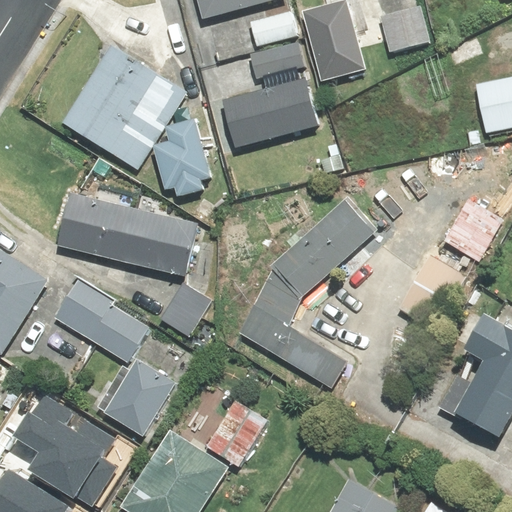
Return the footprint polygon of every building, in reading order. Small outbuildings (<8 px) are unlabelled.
[(196,0),(204,24),(287,0),(196,0)] [(347,4),(303,15),(321,86),(365,75),(347,4)] [(421,9),(381,21),(391,56),(431,45),(421,9)] [(292,14),(251,25),(257,49),(299,38),(292,14)] [(472,38),(449,49),(457,68),(481,57),(472,38)] [(115,44),(69,119),(143,163),(188,88),(115,44)] [(300,45),(251,59),(258,83),(307,69),(300,45)] [(511,80),(476,89),(487,138),(511,131),(511,80)] [(304,81),(224,103),(238,151),(318,129),(310,101),(304,81)] [(178,140),(160,146),(174,186),(181,186),(184,195),(207,188),(205,180),(220,175),(201,117),(173,126),(178,140)] [(267,168),(249,174),(256,197),(274,191),(267,168)] [(355,199),(277,267),(279,270),(241,336),(339,393),(358,361),(297,327),(312,292),(383,230),(355,199)] [(197,229),(72,200),(60,252),(185,280),(197,229)] [(0,358),(2,359),(48,283),(0,253),(0,358)] [(473,278),(436,257),(405,312),(442,333),(473,278)] [(150,331),(77,284),(54,319),(128,366),(150,331)] [(162,325),(192,342),(214,303),(184,286),(162,325)] [(498,444),(511,418),(511,336),(483,321),(466,353),(485,363),(472,387),(457,379),(439,412),(498,444)] [(176,387),(138,363),(105,414),(142,438),(176,387)] [(42,451),(29,470),(93,510),(120,469),(101,457),(115,435),(46,391),(17,435),(42,451)] [(268,424),(235,405),(207,451),(240,471),(268,424)] [(202,511),(229,471),(170,434),(122,509),(126,511),(202,511)] [(0,511),(64,511),(66,510),(9,474),(0,487),(0,511)] [(398,511),(400,508),(349,481),(332,511),(398,511)] [(262,511),(267,505),(242,490),(229,511),(262,511)]
